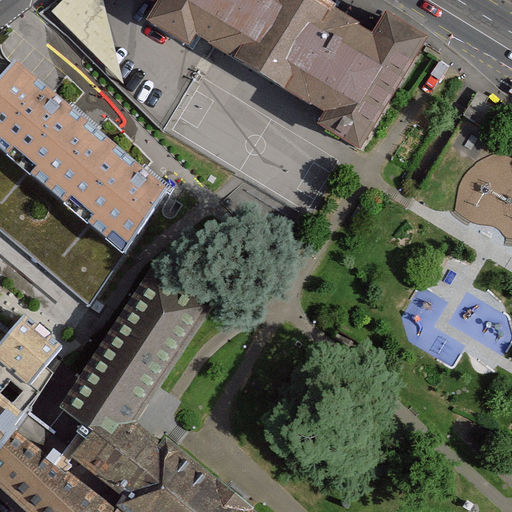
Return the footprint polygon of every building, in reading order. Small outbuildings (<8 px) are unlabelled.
[(165,0),(148,29),(190,54),(197,44),(326,121),(318,133),(361,159),(429,46),(386,20),(373,41),(304,0),(165,0)] [(0,81),(0,196),(105,284),(171,191),(14,64),(0,81)] [(474,100),(465,116),(490,131),(499,115),(474,100)] [(370,211),(360,204),(351,218),(360,225),(370,211)] [(152,273),(60,409),(87,427),(97,434),(86,450),(122,480),(104,503),(115,511),(248,511),(155,438),(153,442),(130,420),(206,309),(152,273)] [(0,298),(0,460),(33,416),(46,399),(37,392),(68,351),(25,320),(12,337),(0,326),(0,302),(2,300),(0,298)] [(33,416),(0,460),(0,482),(32,511),(115,511),(104,503),(72,480),(77,472),(74,468),(86,450),(97,434),(87,427),(67,461),(59,454),(54,461),(40,451),(55,432),(33,416)]
